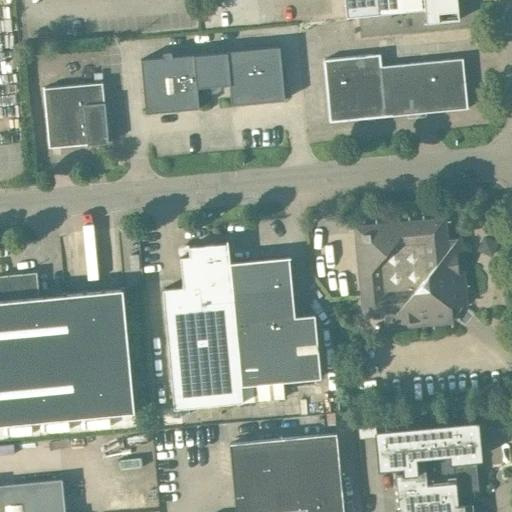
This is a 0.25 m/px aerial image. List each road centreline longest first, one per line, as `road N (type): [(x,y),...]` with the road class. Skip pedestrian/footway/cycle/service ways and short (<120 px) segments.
road 1 (unclassified): [(0,208),(511,161)]
road 2 (unknown): [(17,0),(23,11),(81,20),(153,10),(170,0)]
